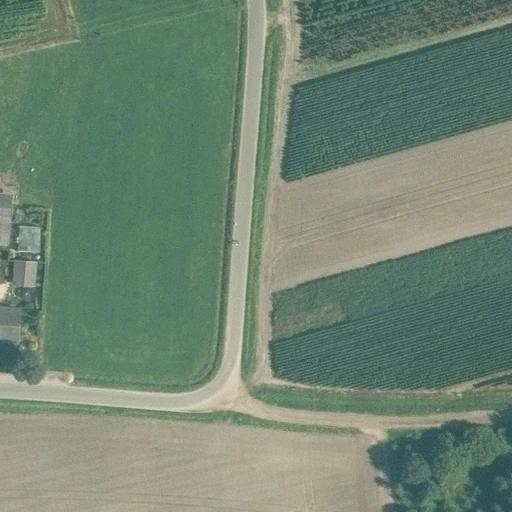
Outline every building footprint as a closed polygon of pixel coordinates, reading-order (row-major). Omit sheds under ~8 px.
[(0,178),(0,188),(20,190),(21,180),(0,178)] [(11,205),(0,205),(0,239),(9,240),(11,205)] [(34,221),(34,239),(53,240),(54,221),(34,221)] [(14,260),(14,273),(35,274),(36,261),(14,260)] [(0,308),(0,339),(18,340),(20,309),(0,308)]
